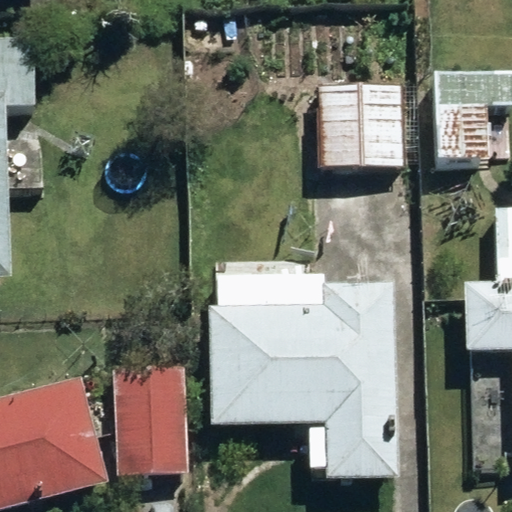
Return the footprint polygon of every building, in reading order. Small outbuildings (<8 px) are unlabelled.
[(0,288),(20,288),(15,114),(45,113),(43,43),(0,43),(0,288)] [(511,83),(436,85),(438,170),(496,168),(495,116),(511,115),(511,83)] [(407,90),(324,92),(327,178),(409,176),(407,90)] [(497,294),(473,295),(475,363),(511,361),(511,219),(495,220),(497,294)] [(217,298),(221,436),(333,433),(335,491),(409,489),(403,293),(217,298)] [(191,377),(121,379),(124,484),(194,482),(191,377)] [(0,511),(38,511),(116,492),(87,389),(0,413),(0,511)]
